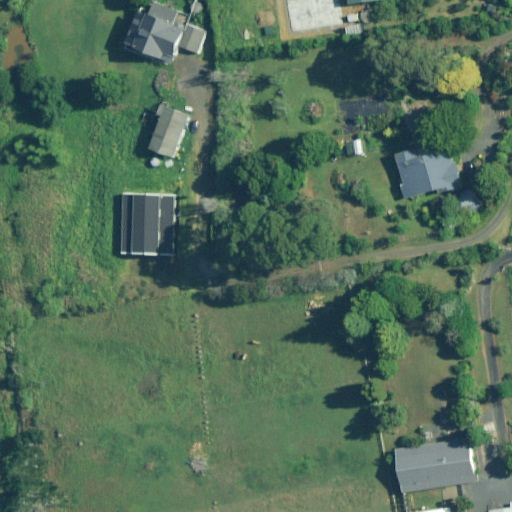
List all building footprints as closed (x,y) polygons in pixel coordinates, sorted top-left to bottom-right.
[(141,6),(125,49),(175,67),(194,15),(153,0),(152,0),(149,9),(141,6)] [(187,114),(159,105),(155,115),(160,117),(149,149),(173,157),(187,114)] [(361,141),(350,141),(350,154),(361,154),(361,141)] [(453,142),(396,154),(402,183),(400,183),(403,198),(462,186),(453,142)] [(471,438),(395,449),(401,493),(477,483),(471,438)]
